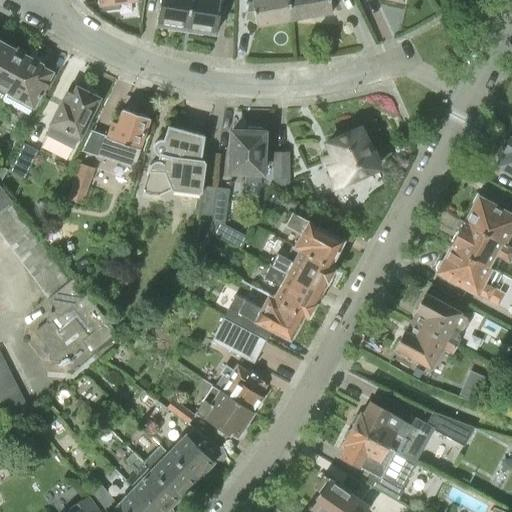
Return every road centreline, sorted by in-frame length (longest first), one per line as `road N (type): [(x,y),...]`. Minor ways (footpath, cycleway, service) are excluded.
road 1 (residential): [(227,511),(332,352),(469,100)]
road 2 (residential): [(469,100),(396,62),(285,88),(209,85),(134,62),(61,23)]
